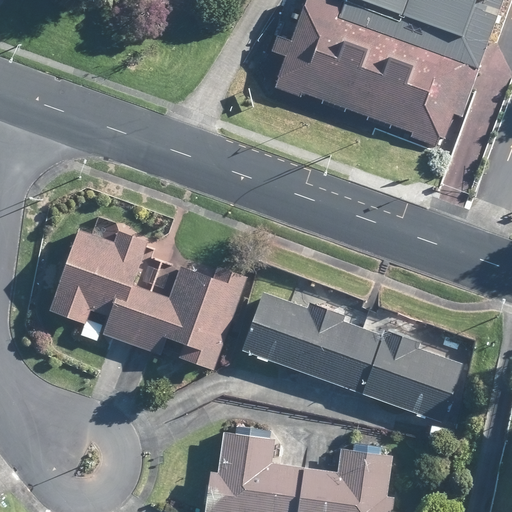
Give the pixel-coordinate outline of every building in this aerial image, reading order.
[(305,100),(307,95),(415,136),(414,139),(433,146),(439,149),(444,138),(448,139),(457,117),(463,120),(505,0),(314,0),(309,12),(307,20),(297,16),(295,23),(304,26),(296,46),(283,42),(277,57),(290,62),(280,90),(305,100)] [(133,342),(153,290),(135,283),(151,240),(120,229),(116,241),(94,233),(82,229),(53,308),(87,321),(92,307),(112,314),(105,332),(108,334),(133,342)] [(153,290),(133,342),(154,350),(161,353),(169,333),(187,340),(182,355),(214,367),(248,275),(220,265),(219,270),(216,277),(183,265),(171,297),(153,290)] [(343,384),(364,326),(346,319),(347,315),(311,302),(309,306),(265,291),(245,348),(279,360),(343,384)] [(89,318),(83,334),(98,339),(104,323),(89,318)] [(364,326),(343,384),(383,399),(412,409),(444,420),(465,363),(421,347),(423,342),(380,327),(378,331),(364,326)] [(453,443),(457,430),(434,425),(433,428),(431,438),(453,443)] [(273,462),(277,438),(226,430),(220,471),(213,470),(207,511),(215,511),(300,511),(307,467),(273,462)] [(307,467),(300,511),(393,511),(396,496),(389,495),(395,455),(343,447),(340,472),(331,470),(327,469),(307,467)]
